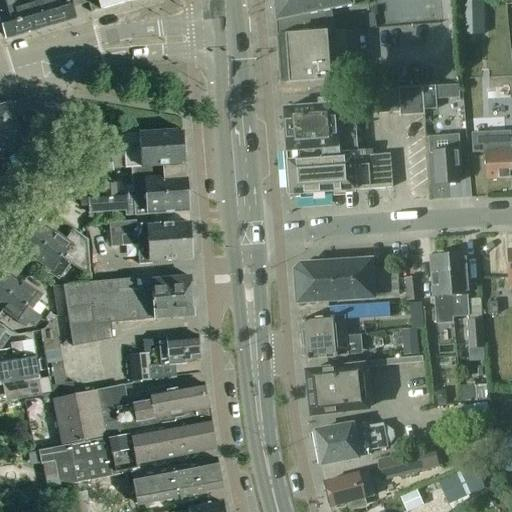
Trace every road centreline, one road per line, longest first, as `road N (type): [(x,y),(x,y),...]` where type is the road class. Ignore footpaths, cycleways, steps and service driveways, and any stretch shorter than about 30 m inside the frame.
road 1 (unclassified): [(243,233),(511,215)]
road 2 (residential): [(248,292),(210,295),(239,511)]
road 3 (residential): [(316,511),(288,353),(254,356)]
road 4 (secondary): [(243,233),(226,48)]
road 5 (residential): [(0,217),(43,155),(65,54)]
road 6 (tertiary): [(224,22),(104,36),(65,54)]
road 7 (tertiary): [(65,54),(226,48)]
road 8 (secondary): [(276,511),(254,356)]
